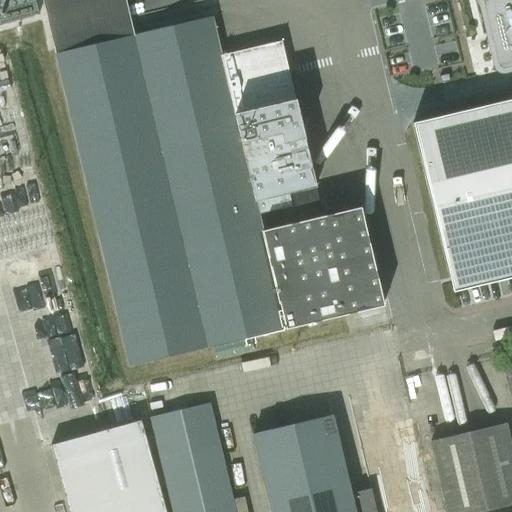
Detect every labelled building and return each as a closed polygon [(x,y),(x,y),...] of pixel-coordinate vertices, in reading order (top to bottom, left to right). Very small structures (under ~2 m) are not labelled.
[(42,0),(55,54),(54,55),(127,366),(285,329),(285,328),(383,305),(360,207),(285,225),(263,230),(259,214),(318,200),(315,187),(294,98),(280,41),(221,56),(212,17),(134,35),(125,0),(42,0)] [(444,0),(391,12),(404,69),(479,52),(466,0),(444,0)] [(511,0),(485,0),(494,32),(492,32),(496,47),(497,46),(502,65),(511,62),(511,0)] [(511,271),(511,105),(421,128),(459,284),(511,271)] [(0,247),(12,300),(68,287),(54,227),(49,229),(35,169),(0,176),(0,247)] [(26,329),(71,316),(68,307),(23,320),(26,329)] [(376,511),(372,491),(351,496),(332,415),(252,434),(271,511),(376,511)] [(51,447),(68,511),(164,511),(139,422),(51,447)] [(482,511),(511,505),(511,450),(505,424),(429,442),(445,511),(482,511)] [(235,511),(218,440),(159,454),(172,511),(235,511)] [(431,511),(422,479),(408,483),(415,511),(431,511)]
